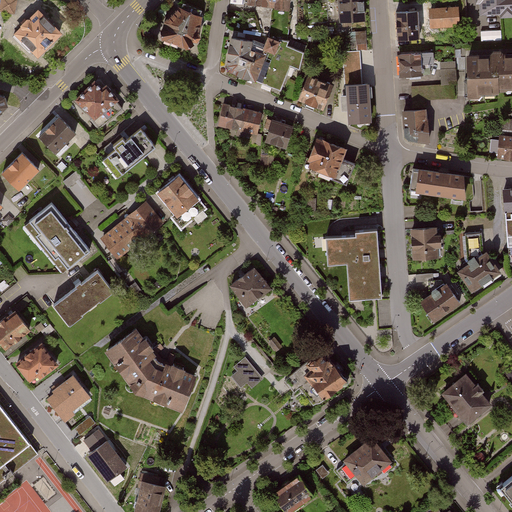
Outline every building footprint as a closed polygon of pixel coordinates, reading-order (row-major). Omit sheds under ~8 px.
[(17,0),(1,0),(0,6),(0,12),(15,16),(17,0)] [(287,0),(247,0),(247,4),(286,9),(287,0)] [(362,0),(335,0),(337,21),(363,20),(362,0)] [(511,0),(472,0),(472,3),(477,3),(478,14),(498,13),(498,17),(511,16),(511,13),(511,12),(511,0)] [(457,27),(456,8),(428,10),(429,29),(457,27)] [(200,19),(176,9),(155,31),(156,38),(181,50),(190,46),(191,43),(194,43),(197,39),(197,34),(200,19)] [(60,34),(34,10),(11,35),(36,59),(60,34)] [(417,38),(415,12),(393,14),(395,40),(417,38)] [(503,38),(503,28),(483,28),(483,38),(503,38)] [(240,40),(228,39),(223,71),(277,91),(288,66),(297,70),(302,53),(276,41),(264,37),(261,44),(240,40)] [(511,54),(493,55),(495,92),(511,91),(511,54)] [(418,55),(399,56),(400,76),(420,75),(418,55)] [(493,55),(463,56),(465,99),(477,98),(477,95),(495,94),(495,92),(493,55)] [(440,63),(442,85),(457,84),(455,62),(440,63)] [(100,89),(90,78),(68,99),(90,124),(117,99),(104,85),(100,89)] [(330,88),(305,79),(296,104),(321,113),(330,88)] [(455,98),(454,84),(442,85),(412,88),(413,101),(455,98)] [(369,96),(345,97),(346,121),(370,120),(369,96)] [(260,115),(223,106),(218,126),(255,135),(260,115)] [(427,110),(403,112),(404,138),(429,142),(427,110)] [(72,134),(56,118),(35,139),(51,155),(72,134)] [(270,120),(263,141),(283,148),(290,127),(270,120)] [(511,160),(511,120),(504,122),(503,133),(499,132),(496,159),(511,160)] [(135,127),(98,158),(115,178),(151,147),(135,127)] [(343,152),(313,140),(302,167),(345,184),(352,165),(339,160),(343,152)] [(35,170),(17,152),(0,169),(0,176),(14,191),(35,170)] [(70,186),(83,175),(78,169),(65,180),(70,186)] [(460,177),(416,169),(412,190),(461,199),(460,177)] [(194,200),(176,176),(153,193),(171,217),(194,200)] [(163,220),(145,199),(99,238),(117,259),(163,220)] [(48,202),(22,224),(61,271),(87,249),(48,202)] [(356,234),(326,236),(328,264),(348,262),(350,298),(381,296),(377,229),(356,231),(356,234)] [(438,256),(436,229),(409,231),(410,258),(438,256)] [(482,255),(480,234),(465,235),(467,265),(482,255)] [(456,273),(470,293),(499,274),(485,253),(482,255),(467,265),(456,273)] [(273,287),(256,265),(230,285),(247,307),(273,287)] [(94,270),(49,304),(67,327),(111,292),(94,270)] [(459,304),(446,285),(418,303),(431,323),(459,304)] [(13,311),(0,320),(0,347),(1,349),(28,330),(13,311)] [(158,360),(132,325),(97,351),(128,392),(179,414),(195,376),(158,360)] [(40,341),(11,365),(24,381),(28,378),(30,381),(36,377),(38,380),(59,363),(40,341)] [(319,351),(303,363),(309,370),(302,375),(309,384),(305,386),(314,399),(318,396),(321,399),(343,382),(319,351)] [(262,378),(244,356),(232,366),(236,371),(230,376),(240,389),(247,384),(250,388),(262,378)] [(487,405),(464,375),(440,393),(463,423),(487,405)] [(71,377),(44,398),(62,422),(71,415),(68,410),(86,396),(71,377)] [(0,482),(38,453),(0,405),(0,482)] [(77,428),(81,434),(97,423),(93,417),(77,428)] [(124,466),(97,428),(86,436),(95,447),(85,455),(104,481),(124,466)] [(372,436),(342,459),(361,484),(391,461),(372,436)] [(293,511),(314,497),(298,475),(275,492),(289,511),(293,511)] [(511,479),(502,487),(511,499),(511,479)] [(158,511),(165,487),(139,480),(131,511),(134,511),(158,511)]
